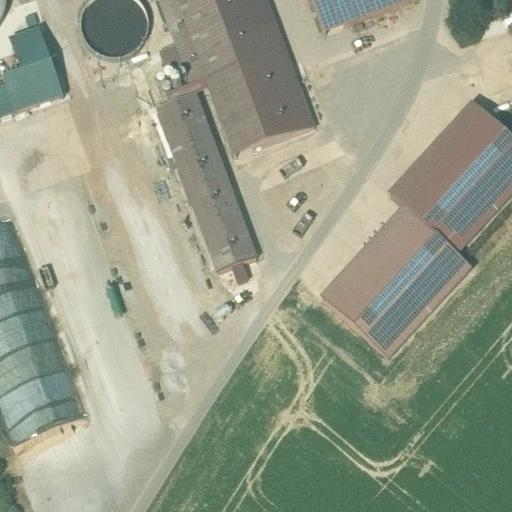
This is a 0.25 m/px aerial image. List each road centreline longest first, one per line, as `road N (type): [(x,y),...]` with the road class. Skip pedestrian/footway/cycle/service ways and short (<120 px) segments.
road 1 (unclassified): [(437,0),(418,74),(146,511)]
road 2 (track): [(50,0),(195,429)]
road 3 (track): [(294,0),(366,164)]
